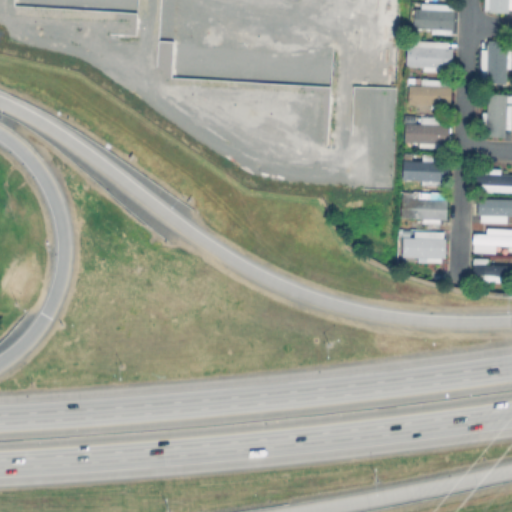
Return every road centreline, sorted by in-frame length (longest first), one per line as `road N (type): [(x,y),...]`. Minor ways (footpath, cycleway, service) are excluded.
road 1 (motorway): [(511,322),(400,319),(301,295),(227,258),(68,141),(0,102)]
road 2 (motorway): [(0,463),(326,437),(511,412)]
road 3 (motorway): [(511,368),(0,419)]
road 4 (motorway): [(0,135),(44,184),(61,254),(43,319),(0,361)]
road 5 (motorway): [(301,511),(511,469)]
